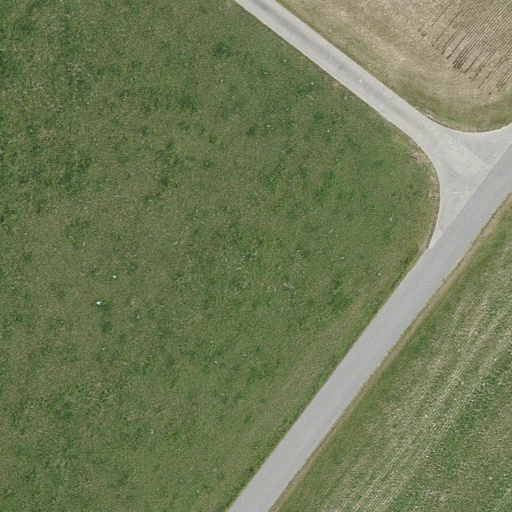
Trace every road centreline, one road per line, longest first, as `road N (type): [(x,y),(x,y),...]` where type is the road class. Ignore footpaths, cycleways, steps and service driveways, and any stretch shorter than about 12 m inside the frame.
road 1 (unclassified): [(247,511),(511,162)]
road 2 (track): [(260,0),(496,182)]
